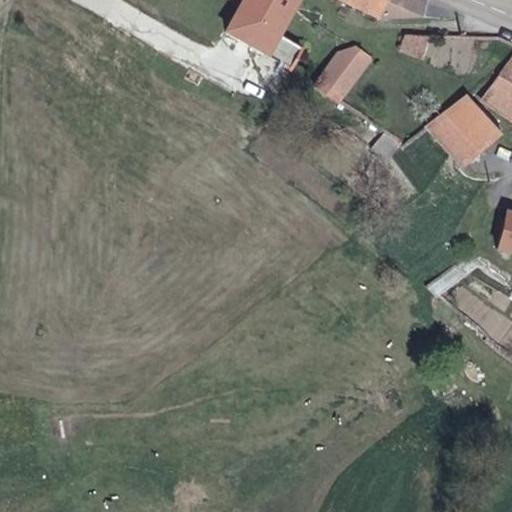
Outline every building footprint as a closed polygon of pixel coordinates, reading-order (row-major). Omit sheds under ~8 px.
[(243,0),(224,34),(291,72),(304,49),(279,35),(288,19),(296,5),(298,0),(337,0),(379,19),(419,20),(426,0),(424,0),(243,0)] [(321,12),(296,5),(288,19),(317,26),(321,12)] [(339,55),(315,87),(337,103),(371,58),(381,43),(364,35),(356,50),(339,55)] [(430,37),(405,35),(400,52),(423,60),(430,37)] [(511,60),(498,78),(481,103),(511,121),(511,60)] [(237,88),(232,105),(266,116),(272,98),(237,88)] [(426,129),(427,130),(460,164),(500,134),(466,98),(426,129)] [(386,163),(393,155),(402,146),(385,135),(373,150),(386,163)] [(511,215),(505,214),(497,251),(511,254),(511,215)] [(466,255),(425,286),(438,298),(480,266),(466,255)]
